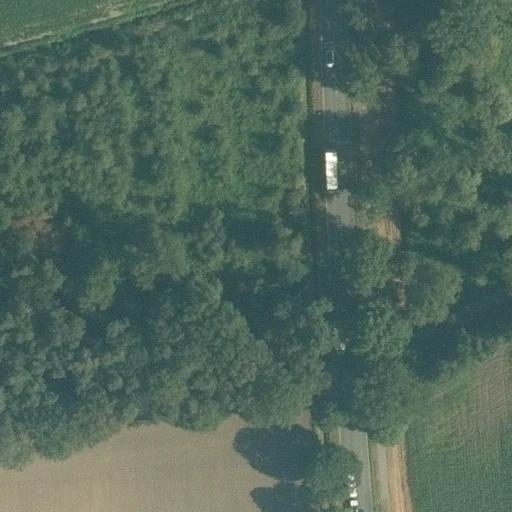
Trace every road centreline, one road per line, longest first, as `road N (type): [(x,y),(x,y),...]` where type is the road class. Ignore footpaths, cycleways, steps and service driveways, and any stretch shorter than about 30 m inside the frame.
road 1 (track): [(511,286),(285,399),(0,434)]
road 2 (secondary): [(342,0),(366,511)]
